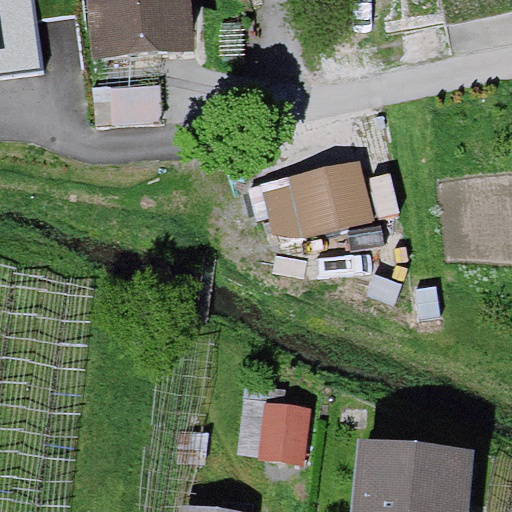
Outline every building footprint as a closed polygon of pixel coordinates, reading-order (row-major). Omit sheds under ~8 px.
[(38,0),(0,0),(0,69),(41,68),(38,0)] [(197,0),(81,0),(84,93),(208,83),(197,0)] [(256,0),(260,10),(312,0),(256,0)] [(414,232),(394,156),(254,190),(276,263),(414,232)] [(266,402),(269,462),(316,460),(314,400),(266,402)] [(507,511),(509,452),(375,449),(373,511),(507,511)]
